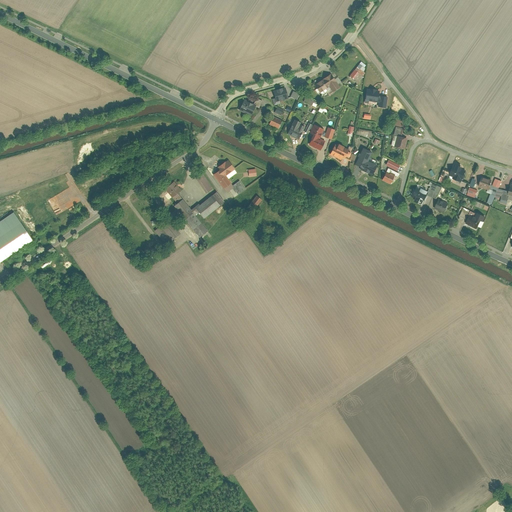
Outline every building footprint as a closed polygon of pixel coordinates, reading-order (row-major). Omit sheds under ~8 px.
[(366,73),(364,72),(367,68),(365,67),(367,65),(362,61),(351,76),(359,82),(366,73)] [(330,72),(314,84),(321,93),(337,82),(330,72)] [(273,91),(276,101),(288,98),(285,87),(273,91)] [(366,88),(364,99),(376,102),(378,95),(378,91),(366,88)] [(292,97),(298,99),(301,93),(294,91),(292,97)] [(388,95),(378,95),(377,104),(387,105),(388,95)] [(304,101),(316,107),(318,103),(306,97),(304,101)] [(255,105),(243,99),(237,110),(250,116),(255,105)] [(283,116),(285,110),(279,107),(276,112),(283,116)] [(269,122),(279,128),(282,121),(273,116),(269,122)] [(285,131),(298,138),(305,126),(293,119),(285,131)] [(315,124),(311,132),(319,137),(323,129),(315,124)] [(326,138),(333,139),(336,129),(328,127),(326,138)] [(395,148),(405,150),(408,138),(401,137),(403,129),(396,127),(391,146),(395,147),(395,148)] [(305,141),(320,150),(325,140),(319,137),(311,132),(305,141)] [(330,152),(343,160),(348,152),(335,144),(330,152)] [(352,163),(363,170),(368,162),(374,152),(362,145),(352,163)] [(228,159),(217,167),(219,169),(212,173),(226,193),(233,188),(234,187),(232,185),(225,176),(235,169),(228,159)] [(389,160),(386,165),(396,170),(399,165),(389,160)] [(363,170),(371,174),(375,167),(368,162),(363,170)] [(456,165),(454,169),(451,168),(451,169),(446,166),(441,177),(448,180),(449,177),(462,182),(467,171),(463,169),(463,168),(456,165)] [(255,169),(248,170),(248,177),(256,176),(255,169)] [(379,176),(391,183),(395,176),(382,169),(379,176)] [(202,173),(195,178),(205,193),(212,189),(202,173)] [(493,182),(483,178),(479,187),(489,190),(493,182)] [(502,182),(494,179),(492,186),(499,189),(502,182)] [(234,187),(233,188),(235,192),(236,191),(238,194),(245,189),(239,181),(232,185),(234,187)] [(173,182),(166,189),(177,203),(173,206),(199,237),(207,230),(193,214),(197,210),(204,218),(220,205),(211,194),(199,204),(198,203),(190,209),(177,193),(180,190),(173,182)] [(429,192),(417,187),(413,195),(425,200),(429,192)] [(478,191),(469,188),(466,196),(475,199),(478,191)] [(495,196),(495,198),(506,201),(507,195),(508,193),(498,190),(495,196)] [(495,196),(490,194),(487,204),(492,205),(495,198),(495,196)] [(261,200),(255,195),(250,203),(256,207),(261,200)] [(449,203),(438,199),(434,207),(445,212),(449,203)] [(485,218),(470,211),(465,225),(476,230),(477,227),(480,228),(485,218)] [(0,261),(32,240),(13,212),(0,221),(0,261)] [(168,219),(155,230),(166,244),(179,233),(168,219)]
